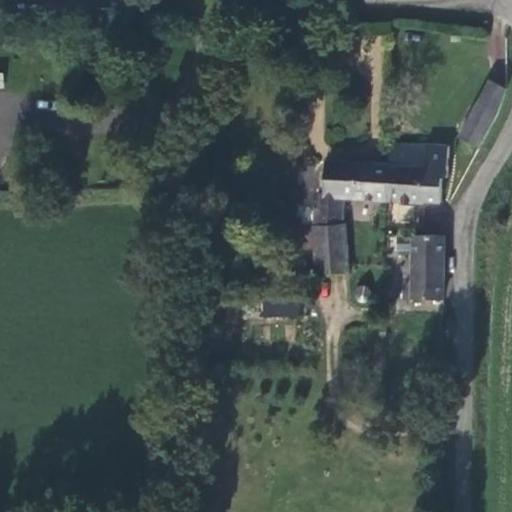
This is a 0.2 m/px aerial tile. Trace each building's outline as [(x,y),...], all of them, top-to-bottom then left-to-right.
[(73,99),(99,103),(101,85),(74,81),(73,99)] [(491,82),(481,101),(500,113),(506,90),(491,82)] [(500,113),(481,101),(461,138),(481,148),(500,113)] [(99,187),(100,138),(69,138),(68,167),(47,167),(47,190),(71,192),(71,187),(99,187)] [(425,147),(390,146),(390,166),(425,167),(425,147)] [(450,147),(425,147),(425,167),(390,166),(389,202),(425,204),(426,201),(441,201),(443,178),(448,178),(450,147)] [(316,197),(314,228),(317,275),(348,273),(343,225),(341,225),(345,198),(353,198),(353,200),(389,202),(390,166),(327,163),(325,197),(316,197)] [(404,289),(403,301),(443,301),(445,235),(413,234),(413,235),(411,289),(404,289)] [(357,288),(355,292),(354,296),(356,300),(359,303),(363,304),(368,302),(371,299),(372,295),(371,291),(369,287),(365,285),(361,286),(357,288)] [(298,295),(263,297),(265,315),(300,312),(298,295)]
